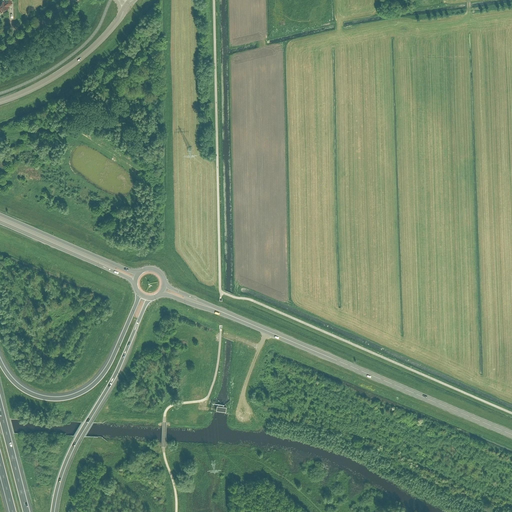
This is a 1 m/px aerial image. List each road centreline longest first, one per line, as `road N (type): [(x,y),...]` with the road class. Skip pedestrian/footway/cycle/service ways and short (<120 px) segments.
road 1 (primary): [(511,434),(206,305)]
road 2 (motorway): [(52,511),(63,468),(148,298)]
road 3 (motorway): [(139,294),(112,358),(82,391),(41,396),(18,385),(0,362)]
road 4 (tertiary): [(0,101),(68,67),(125,4)]
